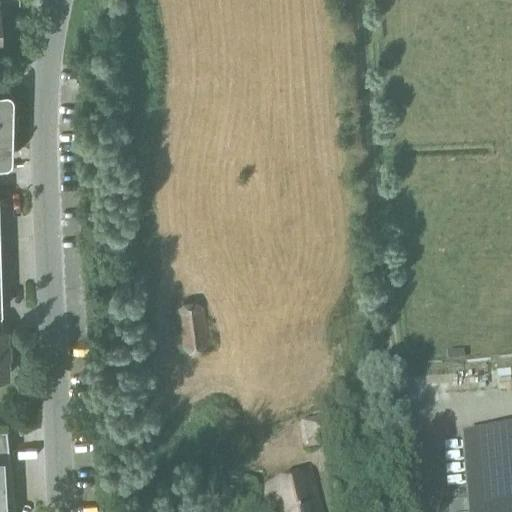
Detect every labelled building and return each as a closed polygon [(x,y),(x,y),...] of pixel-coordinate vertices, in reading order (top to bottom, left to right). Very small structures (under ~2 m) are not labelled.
[(182,301),(177,310),(181,344),(190,351),(203,350),(210,343),(205,306),(196,299),(182,301)] [(324,419),(300,425),(305,451),(330,444),(324,419)] [(0,511),(12,511),(8,430),(0,429),(0,511)] [(511,511),(511,432),(465,437),(471,511),(511,511)] [(269,511),(319,511),(309,476),(263,489),(269,511)]
